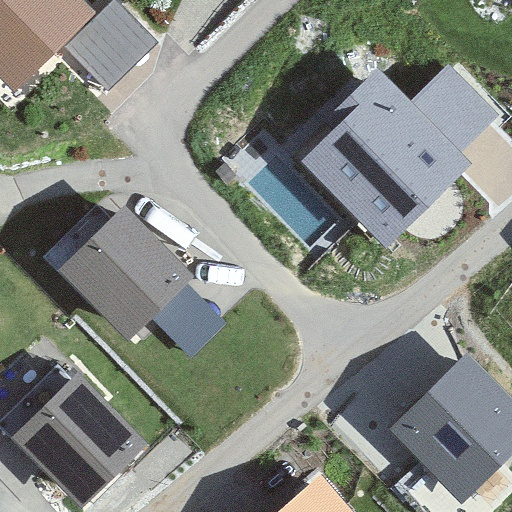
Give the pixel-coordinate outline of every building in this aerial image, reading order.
[(97,23),(73,0),(0,0),(0,79),(20,99),(97,23)] [(408,101),(375,68),(290,151),(384,246),(471,160),(461,150),(498,114),(447,63),(408,101)] [(194,274),(120,202),(56,267),(131,339),(194,274)] [(511,449),(511,398),(465,350),(389,424),(461,499),(511,449)] [(146,438),(76,367),(10,432),(80,503),(146,438)] [(353,511),(319,470),(269,511),(353,511)]
